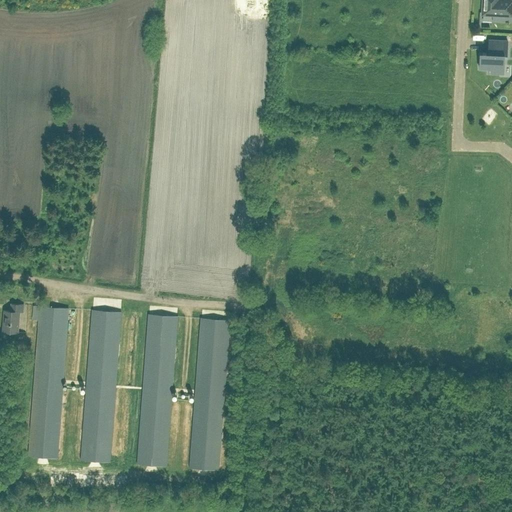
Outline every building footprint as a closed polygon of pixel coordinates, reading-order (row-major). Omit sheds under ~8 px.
[(511,16),(511,0),(482,0),(482,14),(511,16)] [(480,52),(479,68),(488,69),(488,73),(503,73),(504,54),(507,54),(507,40),(489,39),(488,53),(480,52)] [(20,311),(22,311),(23,304),(11,303),(11,310),(5,310),(3,331),(18,332),(20,311)] [(57,457),(68,307),(40,305),(29,455),(57,457)] [(121,311),(92,309),(80,458),(110,461),(121,311)] [(167,465),(178,315),(148,313),(137,462),(167,465)] [(219,469),(230,319),(201,317),(189,467),(219,469)]
